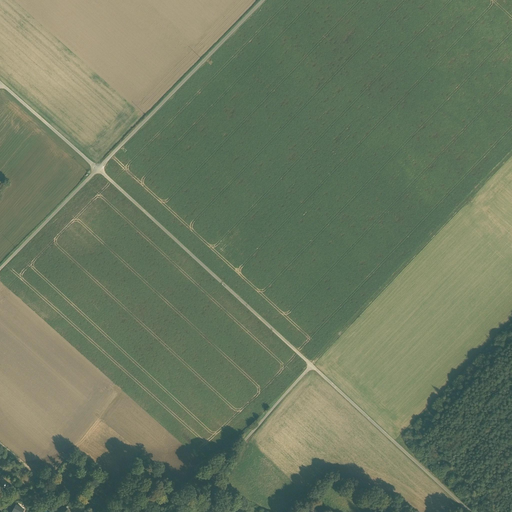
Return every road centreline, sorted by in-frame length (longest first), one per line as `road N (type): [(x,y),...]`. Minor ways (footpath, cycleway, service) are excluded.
road 1 (track): [(0,83),(310,365)]
road 2 (track): [(0,268),(262,0)]
road 3 (track): [(511,155),(310,365)]
road 4 (track): [(310,365),(469,511)]
road 5 (track): [(310,365),(186,511)]
